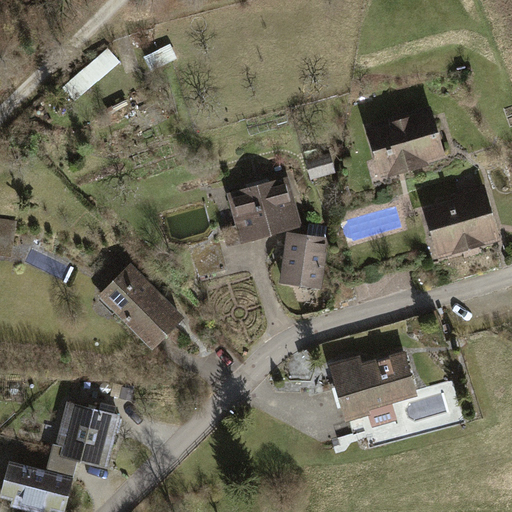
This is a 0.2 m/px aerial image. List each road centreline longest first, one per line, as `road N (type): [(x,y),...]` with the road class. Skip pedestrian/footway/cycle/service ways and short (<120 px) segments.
road 1 (residential): [(119,511),(260,367),(308,332),(511,280)]
road 2 (track): [(0,123),(128,0)]
